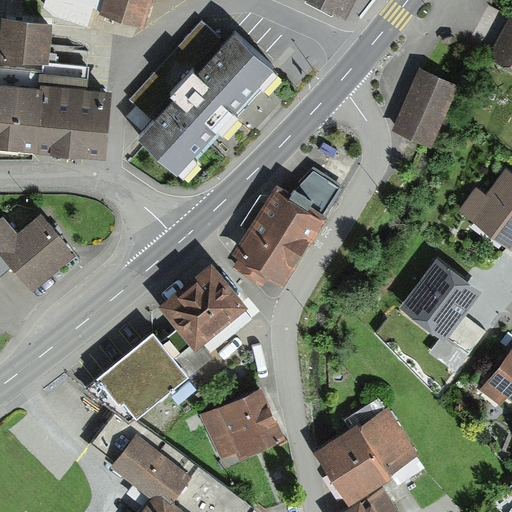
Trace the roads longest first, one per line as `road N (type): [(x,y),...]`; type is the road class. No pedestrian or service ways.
road 1 (residential): [(315,511),(285,314),(373,156),(367,122),(340,83)]
road 2 (tertiary): [(340,83),(177,242)]
road 3 (tertiary): [(177,242),(0,385)]
road 4 (residential): [(177,242),(126,190),(96,175),(0,175)]
